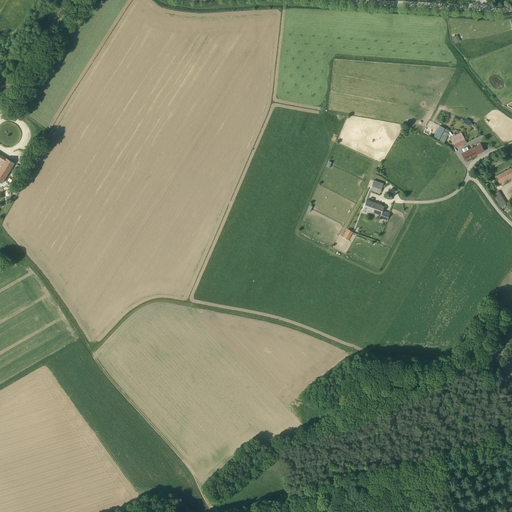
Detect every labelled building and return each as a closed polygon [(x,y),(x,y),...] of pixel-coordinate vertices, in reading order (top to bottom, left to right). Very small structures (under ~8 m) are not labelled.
[(454,43),(460,41),(457,35),(451,37),(454,43)] [(435,137),(439,139),(445,129),(440,126),(435,137)] [(466,143),(461,133),(451,138),(456,148),(466,143)] [(474,148),(477,154),(484,151),(481,144),(474,148)] [(477,154),(474,148),(461,154),(465,160),(477,154)] [(6,158),(0,168),(0,181),(2,183),(14,163),(6,158)] [(495,177),(499,183),(511,176),(511,169),(511,168),(495,177)] [(381,190),(384,183),(374,180),(372,186),(370,190),(380,194),(381,190)] [(500,190),(494,193),(499,207),(505,204),(500,190)] [(384,207),(366,200),(363,208),(381,215),(380,218),(383,219),(387,221),(388,217),(389,213),(383,211),(384,207)] [(348,240),(353,232),(348,229),(343,237),(348,240)]
